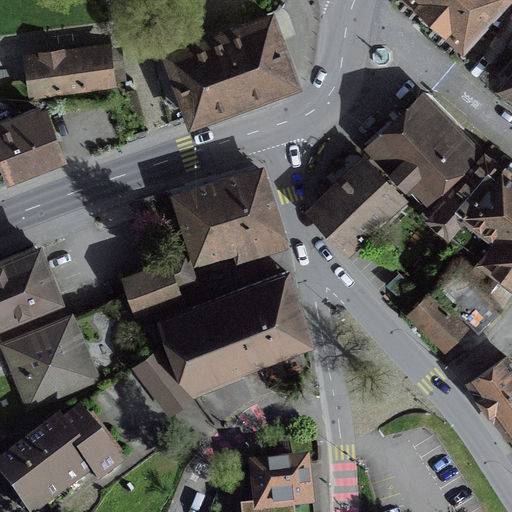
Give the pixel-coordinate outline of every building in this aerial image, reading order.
[(507,0),(399,0),(462,53),(486,25),(507,0)] [(511,0),(507,0),(486,25),(511,48),(511,0)] [(292,81),(269,16),(168,52),(191,117),(243,98),(292,81)] [(113,84),(107,41),(25,52),(31,95),(113,84)] [(476,143),(420,87),(367,140),(423,196),(476,143)] [(63,162),(43,106),(0,121),(0,152),(10,181),(63,162)] [(410,194),(364,146),(306,201),(352,249),(410,194)] [(511,169),(491,155),(436,216),(455,237),(475,216),(482,220),(511,180),(511,169)] [(260,166),(173,192),(195,262),(233,250),(236,260),(284,245),(260,166)] [(511,180),(482,220),(508,240),(490,263),(511,279),(511,180)] [(120,209),(101,216),(106,229),(124,223),(120,209)] [(151,269),(123,279),(137,317),(181,301),(176,287),(197,280),(185,249),(148,262),(151,269)] [(38,251),(0,265),(0,331),(60,308),(38,251)] [(285,278),(157,326),(174,377),(188,395),(312,349),(285,278)] [(464,323),(428,288),(407,309),(443,344),(464,323)] [(108,311),(80,323),(96,361),(124,349),(108,311)] [(65,319),(0,345),(0,360),(22,414),(92,386),(65,319)] [(158,354),(134,371),(168,417),(192,400),(188,395),(174,377),(158,354)] [(511,359),(478,383),(511,431),(511,359)] [(69,421),(4,471),(34,511),(52,511),(100,476),(108,486),(131,468),(89,412),(72,426),(69,421)] [(309,452),(250,459),(255,507),(314,501),(309,452)]
